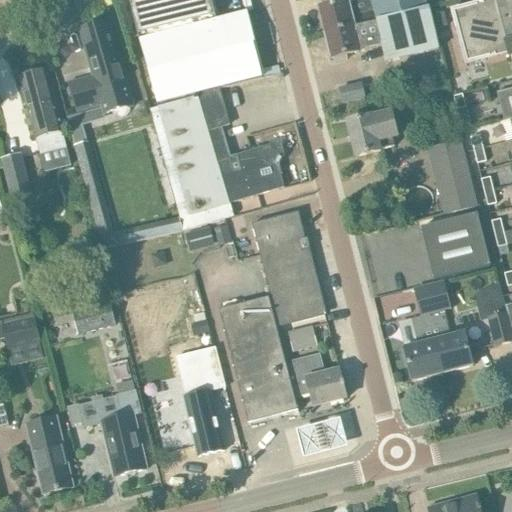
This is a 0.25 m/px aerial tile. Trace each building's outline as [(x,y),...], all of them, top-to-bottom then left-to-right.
[(129,0),(137,31),(215,12),(212,0),(129,0)] [(393,19),(427,10),(424,0),(365,0),(349,4),(349,2),(319,9),(325,36),(393,19)] [(511,0),(498,5),(496,0),(485,0),(482,1),(482,3),(455,11),(467,62),(494,55),(495,58),(508,54),(509,57),(511,56),(511,0)] [(346,55),(361,51),(383,46),(387,60),(436,48),(427,10),(393,19),(325,36),(331,59),(332,58),(336,63),(345,61),(346,55)] [(264,77),(248,12),(217,19),(215,12),(137,31),(138,35),(158,104),(264,77)] [(447,26),(444,14),(433,16),(436,28),(447,26)] [(133,107),(130,94),(109,21),(79,30),(93,77),(69,84),(78,113),(101,106),(103,116),(133,107)] [(36,138),(37,138),(41,154),(66,148),(61,132),(63,131),(47,70),(20,78),(36,138)] [(361,85),(339,90),(343,105),(365,99),(361,85)] [(511,119),(511,89),(498,93),(505,121),(511,120),(511,119)] [(241,171),(234,173),(221,129),(228,127),(217,92),(159,107),(159,108),(149,111),(179,218),(178,219),(182,231),(234,217),(230,204),(284,188),(279,173),(278,174),(276,167),(282,154),(279,143),(246,153),(247,154),(237,157),(241,171)] [(462,95),(453,98),(457,111),(466,108),(462,95)] [(355,158),(381,151),(394,148),(392,139),(397,138),(391,111),(347,122),(355,158)] [(474,152),(483,149),(480,136),(471,138),(474,152)] [(446,216),(478,208),(461,141),(430,149),(446,216)] [(182,231),(178,219),(114,234),(89,143),(73,146),(102,252),(182,231)] [(483,149),(474,152),(477,165),(486,162),(483,149)] [(22,155),(1,160),(11,201),(32,196),(22,155)] [(484,193),(493,191),(490,178),(481,180),(484,193)] [(493,191),(484,193),(488,207),(497,204),(493,191)] [(262,262),(310,250),(307,239),(305,240),(299,213),(252,225),(262,262)] [(434,282),(435,282),(475,272),(490,268),(478,218),(477,215),(421,229),(430,265),(434,282)] [(495,235),(504,233),(501,220),(491,222),(495,235)] [(227,226),(214,229),(218,247),(232,244),(227,226)] [(210,229),(186,235),(190,253),(214,247),(210,229)] [(504,233),(495,235),(498,249),(507,246),(504,233)] [(67,250),(69,262),(62,263),(64,272),(91,267),(88,247),(67,250)] [(271,298),(276,327),(325,314),(310,256),(311,256),(310,250),(262,262),(271,298)] [(507,313),(502,296),(489,300),(494,317),(486,319),(494,348),(511,343),(511,330),(507,313)] [(286,367),(276,327),(271,298),(220,311),(249,424),(298,411),(295,398),(310,394),(314,408),(347,399),(339,370),(324,374),(319,355),(290,363),(291,366),(286,367)] [(116,325),(111,305),(73,316),(78,336),(116,325)] [(435,343),(443,374),(473,367),(465,333),(451,337),(444,312),(428,316),(435,343)] [(435,343),(428,316),(412,320),(418,345),(404,349),(413,382),(443,374),(435,343)] [(41,345),(34,318),(0,325),(0,344),(6,343),(8,353),(41,345)] [(190,325),(193,338),(209,334),(207,321),(190,325)] [(174,358),(184,398),(198,457),(224,451),(210,392),(226,388),(216,348),(174,358)] [(115,476),(146,469),(133,416),(140,415),(135,393),(117,398),(122,419),(102,424),(115,476)] [(56,418),(27,425),(43,495),(73,488),(56,418)] [(429,511),(479,511),(475,496),(429,508),(429,511)]
